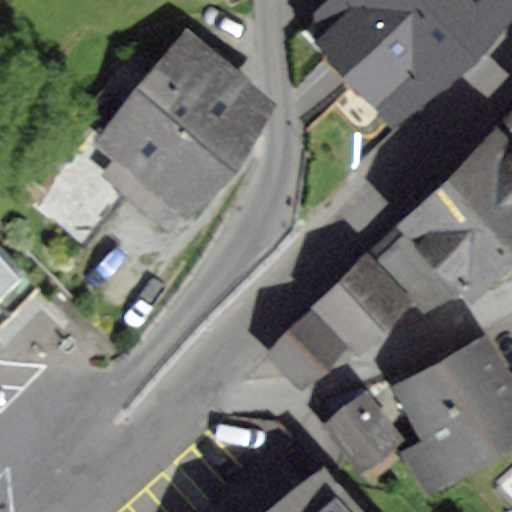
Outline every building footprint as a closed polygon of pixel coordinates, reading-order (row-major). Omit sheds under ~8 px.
[(511,0),(324,0),(316,6),(322,53),(396,130),(511,12),(511,0)] [(272,105),(182,34),(91,149),(108,163),(98,175),(167,230),(182,211),(185,214),(272,105)] [(511,261),(511,140),(506,134),(378,244),(434,308),(455,290),(465,301),(511,261)] [(0,321),(41,280),(0,241),(0,321)] [(416,306),(367,255),(315,304),(364,355),(416,306)] [(348,347),(312,309),(269,349),(305,387),(348,347)] [(511,448),(511,373),(491,336),(398,389),(425,437),(402,450),(428,496),(511,448)] [(401,439),(363,394),(327,424),(365,469),(401,439)] [(364,511),(319,465),(269,511),(364,511)]
